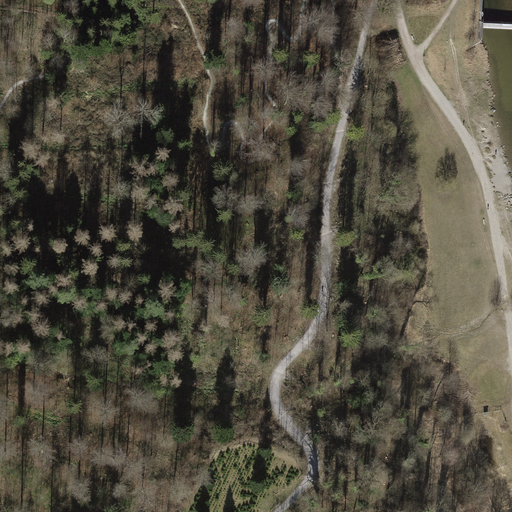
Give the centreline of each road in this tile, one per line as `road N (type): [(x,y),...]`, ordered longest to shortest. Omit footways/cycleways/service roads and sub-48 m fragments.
road 1 (track): [(274,511),(305,485),(312,456),(278,416),(269,389),(315,323),(326,197),(375,0)]
road 2 (track): [(394,0),(412,55),(477,159),(511,343)]
